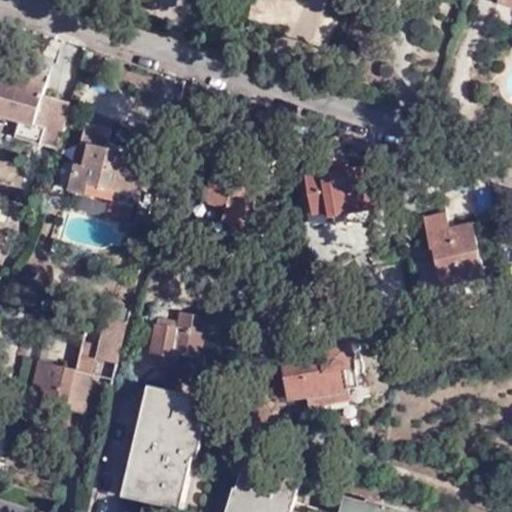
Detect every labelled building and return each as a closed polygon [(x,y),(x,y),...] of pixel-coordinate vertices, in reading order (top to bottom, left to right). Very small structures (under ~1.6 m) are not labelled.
[(0,113),(39,124),(49,84),(0,70),(0,113)] [(121,189),(141,194),(147,173),(132,169),(136,153),(112,147),(97,144),(90,167),(82,165),(76,189),(118,200),(121,189)] [(201,205),(196,224),(223,233),(248,240),(266,174),(219,160),(205,206),(201,205)] [(357,171),(313,181),(322,216),(337,213),(339,218),(381,209),(373,171),(358,174),(357,171)] [(121,189),(118,200),(138,206),(141,194),(121,189)] [(448,288),(489,278),(483,250),(478,229),(455,233),(451,218),(433,222),(448,288)] [(244,251),(248,240),(223,233),(220,244),(244,251)] [(185,311),(183,321),(163,317),(154,360),(177,365),(180,351),(203,356),(206,338),(220,341),(224,319),(185,311)] [(360,362),(357,346),(286,358),(294,401),(312,397),(314,409),(373,398),(367,361),(360,362)] [(46,361),(35,405),(55,410),(57,405),(72,409),(92,414),(101,373),(96,372),(100,354),(83,351),(80,363),(74,361),(72,368),(46,361)] [(211,407),(162,392),(135,490),(185,505),(211,407)] [(57,405),(55,410),(71,414),(72,409),(57,405)] [(294,511),(302,487),(249,470),(239,499),(248,502),(244,511),(294,511)] [(239,499),(235,510),(240,511),(244,511),(248,502),(239,499)] [(344,511),(393,511),(349,499),(344,511)]
